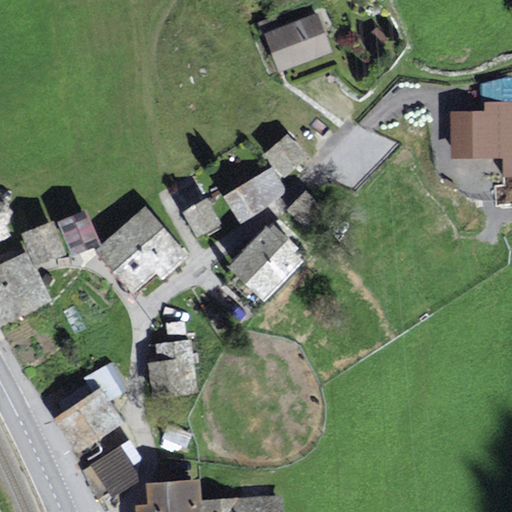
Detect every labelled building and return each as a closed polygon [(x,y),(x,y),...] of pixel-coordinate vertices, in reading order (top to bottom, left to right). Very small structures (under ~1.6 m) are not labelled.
[(329,62),(306,15),(252,41),(275,88),(329,62)] [(511,107),(443,108),(444,161),(511,159),(511,107)] [(287,132),(262,153),(282,178),(308,158),(287,132)] [(270,164),(224,195),(241,220),(287,190),(270,164)] [(306,191),(292,207),(306,219),(320,203),(306,191)] [(220,220),(205,195),(183,207),(198,233),(220,220)] [(83,202),(55,215),(71,250),(99,237),(83,202)] [(145,203),(95,246),(133,290),(157,270),(164,278),(190,260),(145,203)] [(46,213),(25,223),(43,261),(64,251),(46,213)] [(265,221),(227,260),(264,296),(302,256),(265,221)] [(27,249),(0,260),(0,315),(47,295),(27,249)] [(191,339),(155,344),(157,358),(147,359),(152,396),(199,389),(191,339)] [(125,423),(110,398),(127,388),(110,360),(83,376),(91,389),(50,414),(74,454),(125,423)] [(123,444),(86,465),(105,496),(141,475),(123,444)] [(147,479),(147,500),(135,500),(135,511),(201,511),(200,477),(147,479)] [(275,511),(274,493),(206,497),(207,511),(275,511)]
